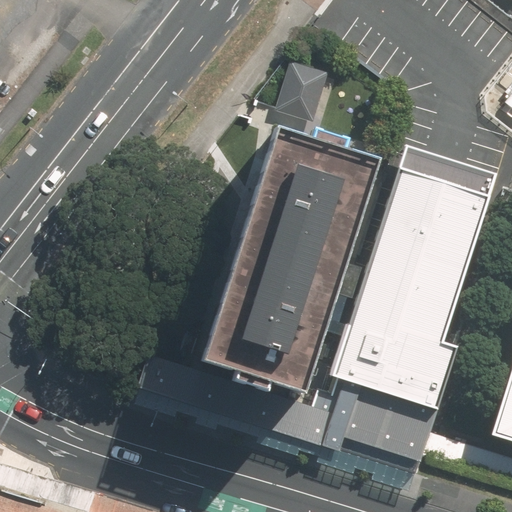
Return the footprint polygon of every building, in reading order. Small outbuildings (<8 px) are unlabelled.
[(274,113),(313,124),(328,74),(289,63),(274,113)] [(269,131),(198,363),(304,397),(331,312),(375,163),(269,131)] [(494,167),(405,140),(349,318),(331,312),(304,397),(312,399),(317,385),(330,389),(335,372),(434,403),(454,341),(440,336),(494,167)] [(198,363),(152,348),(141,382),(340,445),(345,431),(418,454),(434,403),(335,372),(330,389),(317,385),(312,399),(304,397),(198,363)] [(511,359),(489,435),(511,441),(511,359)] [(511,454),(436,431),(431,449),(511,474),(511,454)] [(0,511),(83,511),(84,510),(0,485),(0,511)]
